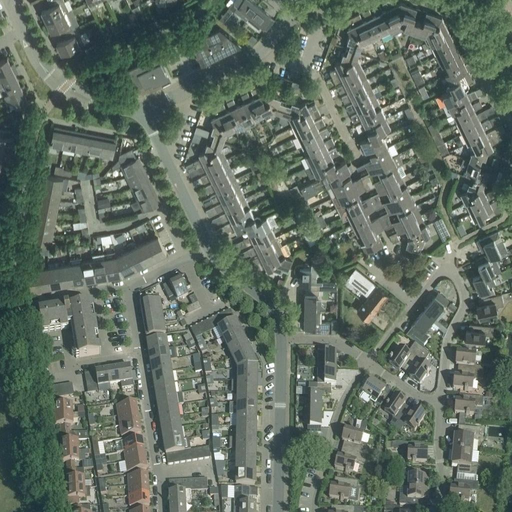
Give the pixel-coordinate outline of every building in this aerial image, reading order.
[(41,11),(46,22),(64,13),(69,11),(63,0),(50,0),(48,1),(51,7),(41,11)] [(97,0),(87,0),(91,9),(97,6),(95,1),(97,0)] [(246,21),(258,6),(249,0),(234,0),(229,7),(246,21)] [(413,32),(421,10),(401,3),(386,10),(391,20),(386,22),(391,33),(402,28),(413,32)] [(391,20),(386,10),(382,12),(378,5),(372,8),(376,15),(381,25),(376,27),(381,37),(391,33),(386,22),(391,20)] [(138,6),(132,9),(135,15),(141,12),(138,6)] [(275,20),(274,20),(258,6),(246,21),(259,31),(262,27),(266,31),(275,20)] [(376,15),(372,17),(369,10),(362,13),(366,20),(367,19),(372,29),(367,32),(372,42),(381,37),(376,27),(381,25),(376,15)] [(441,17),(421,10),(413,32),(425,36),(430,46),(441,41),(439,36),(449,32),(441,17)] [(72,30),(64,13),(46,22),(51,33),(59,29),(62,34),(64,34),(72,30)] [(367,19),(366,20),(362,21),(359,14),(354,17),(362,34),(357,36),(362,47),(372,42),(367,32),(372,29),(367,19)] [(362,34),(354,17),(347,20),(351,27),(347,29),(349,35),(347,43),(350,44),(348,49),(359,53),(361,47),(362,47),(357,36),(362,34)] [(77,27),(72,30),(64,34),(66,39),(56,44),(62,55),(84,44),(77,27)] [(189,41),(194,51),(197,57),(202,55),(205,62),(240,45),(218,27),(189,41)] [(461,39),(458,32),(450,36),(449,32),(439,36),(441,41),(430,46),(435,56),(445,51),(443,46),(453,41),(454,42),(461,39)] [(413,36),(410,42),(417,45),(420,38),(413,36)] [(466,48),(463,42),(455,45),(454,42),(453,41),(443,46),(445,51),(435,56),(440,66),(450,61),(448,56),(458,51),(458,52),(466,48)] [(347,64),(357,60),(357,59),(359,53),(348,49),(346,54),(343,53),(340,61),(334,64),(336,69),(329,72),(332,78),(349,69),(347,64)] [(463,62),(470,58),(467,52),(460,55),(458,52),(458,51),(448,56),(450,61),(440,66),(445,76),(455,71),(453,66),(463,61),(463,62)] [(169,79),(164,71),(162,65),(165,63),(161,55),(127,71),(136,90),(143,86),(144,88),(152,85),(153,87),(169,79)] [(412,55),(405,58),(409,65),(416,62),(412,55)] [(10,64),(7,58),(0,61),(0,74),(16,67),(14,63),(10,64)] [(352,74),(362,69),(357,60),(347,64),(349,69),(332,78),(335,83),(342,80),(344,83),(344,84),(354,79),(352,74)] [(468,71),(475,68),(472,61),(465,65),(463,62),(463,61),(453,66),(455,71),(445,76),(450,86),(460,81),(460,80),(470,76),(468,71)] [(18,72),(16,67),(0,74),(0,88),(17,80),(14,73),(18,72)] [(411,72),(414,79),(421,75),(418,68),(411,72)] [(357,84),(367,79),(362,69),(352,74),(354,79),(344,84),(344,83),(337,87),(340,93),(347,90),(348,93),(349,94),(359,89),(357,84)] [(424,82),(421,75),(414,79),(417,85),(424,82)] [(463,85),(472,81),(470,76),(460,80),(460,81),(450,86),(451,90),(442,94),(447,104),(457,99),(455,94),(464,89),(463,85)] [(395,77),(390,80),(394,90),(400,87),(395,77)] [(361,94),(371,89),(367,79),(357,84),(359,89),(349,94),(348,93),(341,97),(344,103),(351,99),(353,103),(363,99),(361,94)] [(5,99),(26,89),(24,85),(21,86),(17,80),(0,88),(0,91),(2,95),(3,94),(5,99)] [(281,115),(285,103),(280,102),(281,98),(272,95),(270,90),(265,92),(262,85),(256,88),(265,105),(270,102),(275,113),(281,115)] [(265,105),(256,88),(251,90),(254,98),(251,99),(250,99),(255,110),(260,107),(265,117),(275,113),(270,102),(265,105)] [(28,93),(26,89),(5,99),(8,103),(13,101),(16,107),(28,102),(25,95),(28,93)] [(366,103),(376,99),(371,89),(361,94),(363,99),(353,103),(346,106),(349,113),(356,109),(358,113),(368,108),(366,103)] [(477,97),(477,96),(474,90),(467,94),(464,89),(455,94),(457,99),(447,104),(452,114),(462,109),(460,104),(470,100),(477,97)] [(318,90),(311,93),(315,100),(321,97),(318,90)] [(250,99),(251,99),(247,92),(241,95),(244,102),(241,104),(251,124),(265,117),(260,107),(255,110),(250,99)] [(226,124),(218,106),(213,97),(207,100),(215,116),(211,118),(213,124),(211,132),(214,133),(212,138),(224,142),(226,137),(226,136),(221,126),(226,124)] [(251,124),(241,104),(236,106),(233,99),(227,102),(230,109),(231,109),(236,119),(231,121),(236,131),(251,124)] [(371,113),(381,108),(376,99),(366,103),(368,108),(358,113),(351,116),(354,122),(361,119),(362,122),(363,123),(373,118),(371,113)] [(482,106),(479,100),(471,103),(470,100),(460,104),(462,109),(452,114),(456,124),(467,119),(464,114),(474,109),(475,110),(482,106)] [(291,102),(291,103),(290,105),(285,103),(281,115),(287,117),(288,117),(298,112),(300,117),(317,109),(314,103),(307,107),(305,102),(299,105),(291,102)] [(231,109),(230,109),(227,111),(223,104),(218,106),(226,124),(221,126),(226,136),(236,131),(231,121),(236,119),(231,109)] [(376,123),(385,118),(381,108),(371,113),(373,118),(363,123),(362,122),(355,126),(358,132),(366,129),(368,133),(378,128),(376,123)] [(320,115),(317,109),(300,117),(298,112),(288,117),(292,127),(302,122),(305,127),(315,122),(313,118),(320,115)] [(476,113),(475,110),(474,109),(464,114),(467,119),(456,124),(461,134),(471,129),(469,124),(479,119),(479,120),(487,116),(484,110),(476,113)] [(322,118),(315,122),(305,127),(302,122),(292,127),(297,137),(307,132),(309,136),(319,132),(319,131),(318,128),(325,124),(322,118)] [(381,133),(390,128),(385,118),(376,123),(378,128),(368,133),(370,137),(371,137),(373,141),(383,137),(381,133)] [(484,129),(491,126),(488,120),(481,123),(479,120),(479,119),(469,124),(471,129),(461,134),(466,143),(476,138),(474,134),(484,129)] [(478,143),(496,135),(505,131),(502,125),(486,133),(484,129),(474,134),(476,138),(466,143),(470,153),(481,148),(478,143)] [(63,148),(67,130),(54,127),(50,146),(63,148)] [(0,128),(0,145),(12,148),(14,137),(9,136),(10,130),(0,128)] [(326,128),(319,131),(319,132),(309,136),(307,132),(297,137),(302,146),(312,141),(314,146),(324,141),(322,138),(329,134),(326,128)] [(75,150),(79,132),(67,130),(63,148),(75,150)] [(88,153),(91,135),(79,132),(75,150),(88,153)] [(100,155),(104,137),(91,135),(88,153),(100,155)] [(498,140),(496,135),(478,143),(481,148),(470,153),(471,154),(469,160),(480,163),(480,162),(482,158),(485,159),(488,151),(493,148),(491,144),(498,140)] [(117,140),(104,137),(100,155),(113,158),(117,140)] [(370,155),(388,147),(383,137),(373,141),(371,137),(370,137),(360,142),(362,146),(359,147),(362,153),(367,151),(370,155)] [(221,148),(224,142),(212,138),(210,144),(207,142),(204,151),(198,154),(201,158),(193,162),(196,167),(214,159),(212,154),(222,149),(221,148)] [(331,138),(324,141),(314,146),(312,141),(302,146),(306,156),(317,151),(319,156),(329,151),(327,147),(334,144),(331,138)] [(0,155),(11,158),(12,148),(0,145),(0,155)] [(336,147),(329,151),(319,156),(317,151),(306,156),(311,166),(321,161),(324,166),(334,162),(332,157),(339,154),(336,147)] [(372,159),(363,164),(364,167),(366,166),(367,169),(392,157),(388,147),(370,155),(372,159)] [(118,160),(113,165),(115,169),(122,166),(127,177),(144,169),(138,157),(137,158),(132,148),(119,154),(118,160)] [(216,163),(226,159),(222,149),(212,154),(214,159),(196,167),(199,173),(206,170),(208,173),(219,168),(216,163)] [(368,171),(367,172),(368,175),(375,172),(377,171),(379,175),(397,166),(401,165),(403,163),(399,154),(392,157),(367,169),(368,171)] [(426,154),(418,157),(421,163),(428,159),(426,154)] [(0,166),(9,168),(11,158),(0,155),(0,166)] [(221,173),(231,168),(226,159),(216,163),(219,168),(208,173),(201,177),(203,183),(211,179),(213,183),(223,178),(221,173)] [(490,166),(480,162),(480,163),(469,160),(465,170),(468,171),(475,174),(473,179),(484,183),(486,178),(494,181),(496,174),(488,171),(490,166)] [(331,172),(333,167),(336,166),(334,162),(324,166),(321,161),(311,166),(316,176),(326,172),(327,175),(332,173),(331,172)] [(328,176),(322,179),(327,188),(332,186),(350,177),(348,173),(350,172),(353,170),(350,164),(348,165),(345,161),(336,166),(333,167),(331,172),(332,173),(327,175),(328,176)] [(370,179),(367,181),(370,188),(375,186),(376,188),(402,176),(406,174),(401,165),(397,166),(379,175),(381,179),(379,180),(372,183),(370,179)] [(226,183),(236,178),(231,168),(221,173),(223,178),(213,183),(205,186),(208,193),(216,189),(217,193),(228,188),(226,183)] [(149,180),(144,169),(127,177),(132,188),(149,180)] [(61,189),(63,178),(45,174),(43,185),(61,189)] [(350,177),(332,186),(337,195),(357,185),(364,182),(361,176),(355,180),(352,181),(350,177)] [(406,186),(402,176),(376,188),(378,191),(373,193),(376,200),(379,199),(378,195),(387,190),(388,194),(406,186)] [(230,193),(240,188),(236,178),(226,183),(228,188),(217,193),(210,196),(213,202),(220,199),(222,202),(222,203),(233,198),(230,193)] [(483,188),(484,183),(473,179),(472,183),(468,182),(466,191),(460,193),(465,203),(475,198),(473,194),(483,189),(483,188)] [(155,191),(149,180),(132,188),(138,199),(155,191)] [(337,195),(332,198),(336,207),(360,196),(358,192),(360,191),(366,188),(364,182),(357,185),(337,195)] [(311,184),(301,189),(305,198),(316,193),(311,184)] [(59,200),(61,189),(43,185),(40,197),(59,200)] [(390,198),(381,203),(383,206),(385,205),(386,208),(411,195),(406,186),(388,194),(390,198)] [(235,202),(245,198),(240,188),(230,193),(233,198),(222,203),(222,202),(206,210),(209,216),(225,208),(227,212),(237,207),(235,202)] [(488,199),(495,196),(492,189),(485,193),(483,189),(473,194),(475,198),(465,203),(470,213),(480,208),(478,203),(488,199)] [(161,203),(155,191),(138,199),(144,211),(161,203)] [(346,215),(376,200),(373,193),(370,195),(370,196),(361,200),(360,196),(336,207),(341,217),(346,215)] [(387,210),(385,211),(387,214),(396,210),(398,214),(416,205),(411,195),(386,208),(387,210)] [(57,212),(59,200),(40,197),(38,208),(57,212)] [(109,198),(97,199),(98,208),(104,207),(110,206),(109,198)] [(240,212),(250,207),(245,198),(235,202),(237,207),(227,212),(219,215),(222,222),(230,218),(231,222),(232,222),(242,217),(240,212)] [(480,208),(470,213),(475,224),(495,214),(501,211),(499,206),(500,205),(497,199),(490,203),(488,199),(478,203),(480,208)] [(369,216),(367,212),(376,208),(377,209),(380,208),(376,200),(346,215),(351,224),(369,216)] [(295,204),(290,206),(294,215),(299,213),(295,204)] [(395,227),(421,215),(416,205),(398,214),(400,218),(391,222),(389,218),(386,220),(389,227),(394,225),(395,227)] [(251,220),(255,218),(250,207),(240,212),(242,217),(232,222),(231,222),(224,225),(227,231),(234,228),(237,232),(246,228),(247,227),(245,222),(251,220)] [(54,223),(57,212),(38,208),(36,219),(54,223)] [(356,234),(376,224),(386,220),(382,213),(379,214),(380,215),(371,220),(369,216),(351,224),(356,234)] [(251,220),(245,222),(247,227),(246,228),(248,232),(259,227),(261,232),(271,227),(277,224),(272,214),(266,217),(257,222),(255,218),(251,220)] [(425,225),(421,215),(395,227),(396,230),(395,230),(396,234),(405,229),(407,233),(425,225)] [(441,218),(433,221),(435,227),(444,223),(441,218)] [(52,234),(54,223),(36,219),(34,230),(52,234)] [(379,236),(377,231),(385,227),(386,228),(389,227),(386,220),(376,224),(356,234),(361,244),(365,254),(383,245),(379,236)] [(87,221),(73,223),(74,229),(82,228),(88,227),(87,221)] [(430,235),(425,225),(407,233),(410,238),(407,239),(408,240),(406,246),(417,250),(419,244),(422,245),(424,238),(430,235)] [(276,237),(271,227),(261,232),(259,227),(248,232),(250,236),(243,240),(246,246),(253,242),(263,237),(266,242),(276,237)] [(50,245),(52,234),(34,230),(31,242),(50,245)] [(399,239),(396,234),(395,230),(389,233),(393,242),(399,239)] [(502,241),(501,241),(496,244),(494,239),(496,238),(494,233),(476,241),(480,250),(485,251),(486,250),(488,254),(491,259),(507,251),(502,241)] [(167,253),(158,236),(148,242),(156,258),(167,253)] [(280,247),(276,237),(266,242),(263,237),(253,242),(255,246),(248,249),(251,256),(258,252),(258,251),(268,247),(270,251),(280,247)] [(156,258),(148,242),(137,247),(146,263),(156,258)] [(286,244),(280,247),(270,251),(268,247),(258,251),(258,252),(260,256),(252,259),(255,265),(273,256),(275,261),(285,256),(286,257),(292,259),(293,256),(289,255),(289,254),(291,253),(286,244)] [(146,263),(137,247),(127,252),(135,268),(146,263)] [(115,251),(104,253),(108,277),(119,275),(116,257),(115,251)] [(135,268),(127,252),(117,257),(116,257),(119,275),(124,274),(135,268)] [(104,253),(92,255),(93,261),(96,279),(108,277),(104,253)] [(490,259),(491,259),(488,254),(476,260),(482,274),(485,279),(495,274),(501,272),(497,264),(495,263),(491,265),(488,260),(490,259)] [(288,270),(292,259),(286,257),(285,256),(275,261),(273,256),(255,265),(258,271),(265,267),(267,272),(273,269),(281,271),(282,268),(288,270)] [(85,281),(82,262),(81,257),(70,259),(71,264),(74,283),(85,281)] [(96,279),(93,261),(82,262),(85,281),(96,279)] [(74,283),(71,264),(59,266),(62,285),(74,283)] [(305,284),(305,288),(305,289),(319,289),(322,289),(322,290),(337,290),(337,286),(335,282),(316,282),(316,277),(319,264),(311,264),(311,267),(303,267),(303,264),(298,265),(297,265),(295,266),(294,268),(294,270),(294,271),(295,273),(296,274),(298,275),(299,275),(299,284),(305,284)] [(62,285),(59,266),(48,268),(51,286),(62,285)] [(51,286),(48,268),(37,270),(40,288),(51,286)] [(369,320),(389,295),(377,286),(355,268),(347,279),(369,297),(357,311),(369,320)] [(40,288),(37,270),(25,271),(28,290),(40,288)] [(495,275),(495,274),(485,279),(482,274),(473,279),(482,298),(496,295),(492,288),(492,286),(496,284),(492,276),(495,275)] [(185,290),(191,287),(185,276),(169,284),(175,296),(177,300),(188,295),(185,290)] [(175,296),(169,284),(163,287),(169,299),(175,296)] [(145,296),(140,297),(143,315),(161,312),(159,300),(158,294),(153,295),(152,289),(145,293),(145,296)] [(322,295),(322,290),(322,289),(319,289),(305,289),(305,311),(316,311),(320,311),(320,310),(324,310),(325,309),(326,308),(325,308),(325,307),(321,303),(322,299),(316,299),(316,295),(322,295)] [(438,292),(424,309),(433,316),(443,304),(445,305),(449,301),(438,292)] [(496,295),(482,298),(478,299),(479,305),(477,306),(479,318),(491,315),(491,316),(493,316),(493,315),(498,314),(496,304),(503,303),(501,294),(496,295)] [(92,303),(78,305),(78,300),(78,299),(63,302),(63,303),(64,303),(64,304),(37,309),(38,309),(42,333),(42,334),(71,329),(76,358),(77,358),(100,354),(101,354),(92,302),(92,303)] [(201,308),(198,302),(185,308),(188,314),(201,308)] [(450,304),(446,309),(453,313),(457,308),(450,304)] [(229,309),(223,312),(228,322),(234,319),(229,309)] [(447,328),(433,316),(424,309),(411,326),(412,327),(407,333),(423,346),(428,340),(422,334),(425,331),(423,329),(427,324),(432,324),(437,328),(438,326),(439,326),(445,332),(447,328)] [(336,333),(337,320),(331,320),(331,323),(320,322),(320,311),(316,311),(305,311),(305,332),(336,333)] [(163,323),(161,312),(143,315),(144,326),(163,323)] [(228,322),(223,312),(218,314),(223,325),(228,322)] [(223,325),(218,314),(213,317),(218,327),(223,325)] [(218,328),(218,327),(213,317),(207,319),(212,330),(218,328)] [(212,330),(207,319),(202,322),(207,333),(212,330)] [(228,322),(223,325),(218,327),(218,328),(223,338),(239,330),(234,319),(228,322)] [(207,333),(202,322),(196,325),(201,335),(207,333)] [(165,334),(163,323),(144,326),(146,337),(165,334)] [(466,330),(465,342),(476,343),(476,344),(479,344),(479,343),(484,344),(484,337),(492,337),(493,326),(469,324),(469,330),(466,330)] [(201,335),(196,325),(190,328),(195,338),(201,335)] [(244,340),(239,330),(223,338),(228,348),(244,340)] [(167,349),(165,337),(147,340),(149,352),(167,349)] [(249,350),(244,340),(228,348),(233,358),(249,350)] [(405,373),(422,348),(415,342),(407,353),(399,348),(392,360),(391,359),(389,362),(390,362),(389,364),(399,371),(400,369),(405,373)] [(318,347),(317,368),(336,368),(336,352),(331,352),(331,347),(318,347)] [(428,373),(430,369),(422,364),(429,354),(422,348),(405,373),(410,376),(409,378),(419,385),(426,375),(427,376),(428,373)] [(169,361),(167,349),(149,352),(151,364),(169,361)] [(257,367),(249,350),(233,358),(238,370),(257,368),(257,367)] [(458,365),(457,371),(481,373),(482,367),(477,367),(474,364),(475,355),(471,354),(471,353),(468,353),(468,354),(457,353),(455,365),(458,365)] [(171,372),(169,361),(151,364),(153,375),(171,372)] [(118,368),(120,383),(121,388),(133,387),(129,366),(118,368)] [(120,383),(118,368),(107,370),(109,384),(120,383)] [(257,381),(257,368),(238,370),(238,381),(257,381)] [(308,384),(308,389),(331,390),(331,385),(335,385),(336,368),(317,368),(317,384),(308,384)] [(97,385),(86,386),(87,393),(99,391),(99,392),(110,391),(109,384),(107,370),(95,372),(96,379),(97,385)] [(483,373),(481,373),(457,371),(457,376),(454,376),(453,389),(464,390),(464,391),(467,391),(467,390),(472,391),(473,381),(475,379),(483,380),(483,373)] [(96,379),(95,372),(84,373),(85,380),(96,379)] [(173,383),(171,372),(153,375),(154,386),(173,383)] [(371,380),(363,392),(376,401),(374,404),(380,407),(388,396),(383,392),(385,389),(371,380)] [(256,393),(257,381),(238,381),(237,393),(256,393)] [(72,383),(65,384),(67,396),(74,395),(72,383)] [(175,394),(173,383),(154,386),(156,397),(175,394)] [(67,396),(65,384),(59,385),(61,397),(67,396)] [(61,397),(59,385),(52,386),(54,398),(61,397)] [(54,398),(52,386),(46,387),(47,399),(54,398)] [(330,395),(331,390),(308,389),(308,394),(310,395),(310,411),(321,411),(321,395),(330,395)] [(182,393),(175,394),(156,397),(158,409),(176,406),(183,405),(182,393)] [(256,404),(256,393),(237,393),(237,404),(256,404)] [(454,413),(459,414),(459,421),(465,421),(465,416),(468,416),(468,415),(473,415),(474,406),(482,407),(483,398),(481,397),(475,397),(459,395),(458,401),(456,401),(454,413)] [(389,425),(395,428),(408,408),(403,405),(405,403),(394,396),(388,405),(387,405),(385,407),(386,408),(384,411),(391,417),(392,420),(389,425)] [(54,405),(54,415),(72,414),(72,404),(64,404),(64,400),(55,400),(55,405),(54,405)] [(116,406),(118,416),(137,413),(136,402),(116,406)] [(230,404),(230,415),(237,415),(256,416),(256,404),(237,404),(230,404)] [(178,417),(176,406),(158,409),(160,420),(178,417)] [(413,411),(408,408),(395,428),(399,432),(402,427),(406,427),(414,432),(416,428),(417,429),(419,426),(418,426),(424,416),(414,409),(413,411)] [(321,433),(321,411),(310,411),(310,427),(307,427),(307,433),(321,433)] [(139,423),(137,413),(118,416),(119,426),(139,423)] [(78,414),(72,414),(54,415),(55,425),(60,425),(61,433),(71,433),(70,425),(73,425),(72,419),(78,419),(78,414)] [(256,427),(256,416),(237,415),(237,427),(256,427)] [(180,428),(178,417),(160,420),(162,431),(180,428)] [(459,421),(458,427),(457,435),(454,435),(453,450),(472,452),(473,440),(479,441),(480,429),(464,427),(465,421),(459,421)] [(141,433),(139,423),(119,426),(121,437),(141,433)] [(255,439),(256,427),(237,427),(236,438),(255,439)] [(182,439),(180,428),(162,431),(164,442),(182,439)] [(344,442),(342,449),(365,456),(367,447),(362,446),(360,443),(363,434),(358,433),(359,432),(356,431),(356,432),(345,429),(341,441),(344,442)] [(61,441),(60,441),(60,452),(78,451),(78,440),(89,440),(87,432),(71,433),(61,433),(61,441)] [(142,438),(122,442),(114,443),(116,453),(124,452),(143,449),(142,438)] [(182,439),(164,442),(166,454),(172,453),(178,452),(184,451),(190,450),(188,438),(182,439)] [(229,438),(229,450),(236,450),(255,450),(255,439),(236,438),(229,438)] [(392,442),(391,449),(406,449),(408,452),(408,462),(412,462),(412,463),(415,463),(415,462),(426,463),(427,450),(424,450),(425,444),(392,442)] [(211,458),(209,447),(202,448),(204,459),(211,458)] [(204,459),(202,448),(196,449),(198,460),(204,459)] [(145,459),(143,449),(124,452),(125,462),(145,459)] [(363,464),(365,456),(342,449),(340,457),(337,456),(334,469),(345,471),(345,473),(348,473),(348,472),(352,473),(355,464),(358,462),(363,464)] [(220,453),(219,450),(213,451),(214,454),(215,462),(221,461),(225,461),(224,453),(220,453)] [(255,461),(255,450),(236,450),(236,461),(255,461)] [(471,464),(472,452),(453,450),(451,465),(457,466),(456,481),(478,483),(479,477),(476,477),(478,464),(471,464)] [(78,451),(60,452),(61,462),(66,462),(67,470),(74,469),(74,462),(85,461),(84,455),(88,455),(88,451),(78,451)] [(174,464),(172,453),(166,454),(167,465),(174,464)] [(105,455),(99,456),(95,457),(95,462),(96,467),(101,466),(107,465),(105,455)] [(146,469),(145,459),(125,462),(127,473),(146,469)] [(225,461),(221,461),(215,462),(217,474),(223,472),(222,469),(224,469),(225,461)] [(255,473),(255,461),(236,461),(236,473),(255,473)] [(83,469),(74,469),(67,470),(67,474),(69,474),(69,478),(66,478),(66,488),(84,488),(83,469)] [(408,479),(408,487),(428,488),(428,487),(429,487),(430,481),(428,481),(429,476),(423,476),(424,470),(401,469),(400,479),(408,479)] [(254,485),(255,473),(236,473),(235,484),(254,485)] [(147,474),(145,475),(127,475),(128,486),(148,485),(147,474)] [(331,486),(329,498),(340,500),(340,501),(343,501),(343,500),(348,501),(356,502),(358,489),(357,489),(358,481),(336,478),(335,487),(333,486),(331,486)] [(477,491),(478,483),(456,481),(454,481),(453,488),(450,488),(449,501),(461,502),(460,503),(463,503),(463,502),(468,503),(469,493),(472,491),(477,491)] [(148,495),(148,485),(128,486),(129,496),(148,495)] [(248,503),(249,487),(235,487),(235,503),(234,511),(255,511),(255,503),(248,503)] [(428,490),(428,488),(408,487),(407,495),(399,494),(399,505),(422,506),(422,500),(427,500),(428,495),(429,495),(429,490),(428,490)] [(84,488),(66,488),(67,499),(85,498),(89,498),(89,488),(84,488)] [(190,491),(188,491),(184,491),(182,491),(176,491),(169,492),(170,504),(185,503),(191,502),(190,491)] [(149,506),(148,495),(129,496),(129,507),(149,506)] [(185,511),(185,503),(170,504),(170,511),(185,511)]
